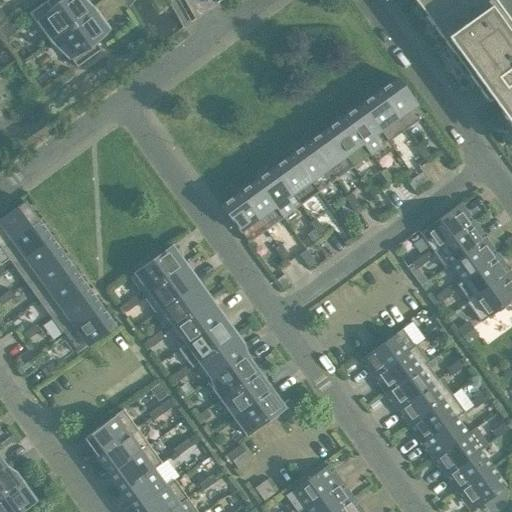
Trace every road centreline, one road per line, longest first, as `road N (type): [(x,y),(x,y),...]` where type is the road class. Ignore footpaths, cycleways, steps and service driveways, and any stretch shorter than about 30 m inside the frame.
road 1 (residential): [(117,105),(273,318)]
road 2 (residential): [(273,318),(485,166)]
road 3 (residential): [(273,318),(416,511)]
road 4 (residential): [(485,166),(363,0)]
road 5 (residential): [(0,384),(93,511)]
road 6 (residential): [(117,105),(0,190)]
road 7 (residential): [(218,30),(117,105)]
